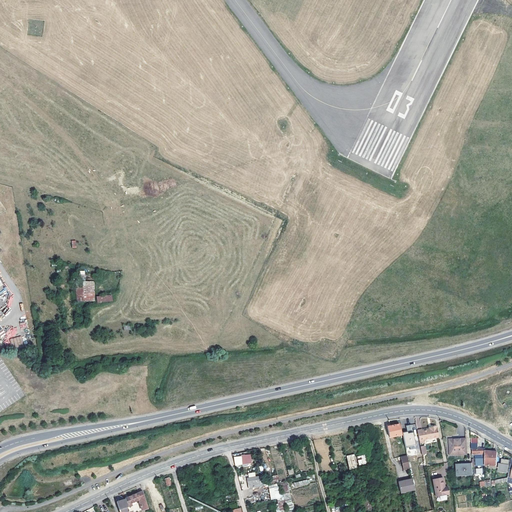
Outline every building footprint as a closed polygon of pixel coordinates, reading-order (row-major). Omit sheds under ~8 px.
[(93,281),(76,282),(77,301),(97,300),(96,296),(94,296),(93,281)] [(0,330),(4,328),(0,322),(0,311),(2,310),(1,308),(9,302),(0,288),(0,330)] [(112,294),(96,296),(97,300),(97,302),(113,300),(112,294)] [(10,338),(11,348),(23,347),(22,337),(10,338)] [(407,432),(402,432),(405,447),(410,446),(410,449),(416,448),(411,424),(405,426),(407,432)] [(399,425),(387,427),(389,438),(401,435),(399,425)] [(423,439),(439,436),(436,425),(431,426),(431,428),(429,429),(422,430),(422,429),(417,430),(417,431),(418,437),(420,442),(424,441),(423,439)] [(466,454),(466,439),(450,440),(451,455),(466,454)] [(484,455),(485,454),(485,452),(485,449),(478,449),(478,444),(471,444),(471,450),(473,450),(473,455),(475,455),(476,460),(484,459),(484,455)] [(496,466),(497,452),(485,452),(485,454),(484,466),(496,466)] [(354,454),(346,456),(350,470),(358,468),(357,467),(368,465),(366,456),(355,458),(354,454)] [(251,455),(234,456),(234,465),(252,464),(251,455)] [(407,456),(401,457),(404,470),(410,469),(407,456)] [(500,465),(498,464),(497,471),(507,473),(509,460),(501,459),(500,465)] [(473,475),(472,465),(456,465),(457,476),(473,475)] [(262,476),(247,478),(248,488),(264,485),(262,476)] [(445,487),(443,477),(432,479),(436,496),(448,494),(447,489),(445,489),(445,487)] [(398,483),(401,493),(415,490),(412,480),(398,483)] [(279,486),(269,488),(271,500),(276,499),(279,511),(287,510),(287,508),(293,507),(290,494),(281,495),(279,486)] [(148,509),(143,492),(125,498),(126,499),(128,507),(136,504),(135,501),(138,500),(142,510),(148,509)] [(117,502),(120,511),(129,511),(128,507),(126,499),(117,502)]
